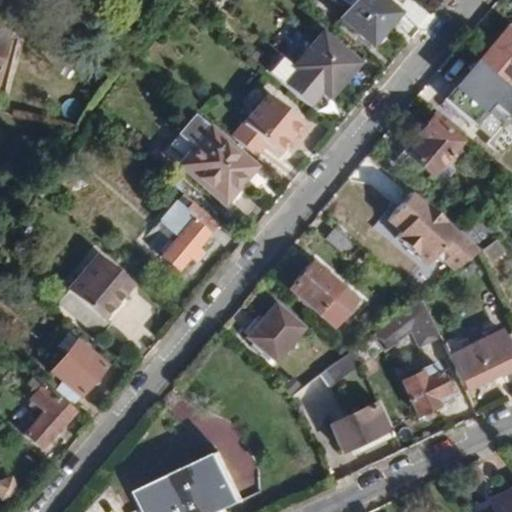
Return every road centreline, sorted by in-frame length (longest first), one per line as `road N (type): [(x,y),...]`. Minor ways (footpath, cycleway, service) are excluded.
road 1 (residential): [(468,0),(41,511)]
road 2 (residential): [(511,421),(320,511)]
